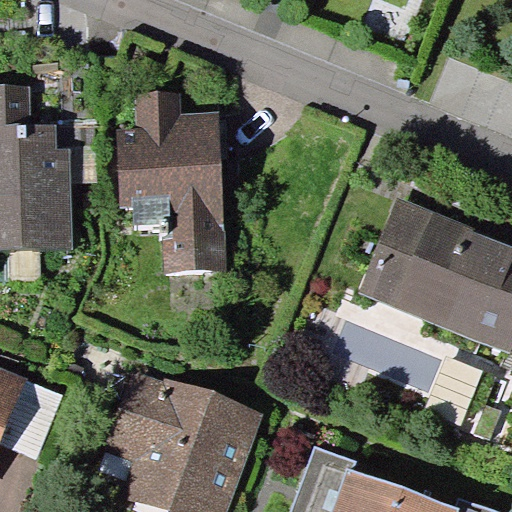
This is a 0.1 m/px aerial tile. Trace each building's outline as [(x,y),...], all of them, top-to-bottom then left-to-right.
[(36,94),(0,95),(0,264),(90,260),(84,128),(38,130),(36,94)] [(141,134),(117,135),(120,222),(180,220),(181,259),(242,257),(237,117),(187,119),(186,101),(140,103),(141,134)] [(511,248),(403,205),(366,298),(511,355),(511,248)] [(0,486),(38,386),(0,371),(0,486)] [(237,511),(267,425),(136,380),(109,458),(137,467),(125,503),(151,511),(237,511)] [(492,511),(321,449),(297,511),(492,511)]
